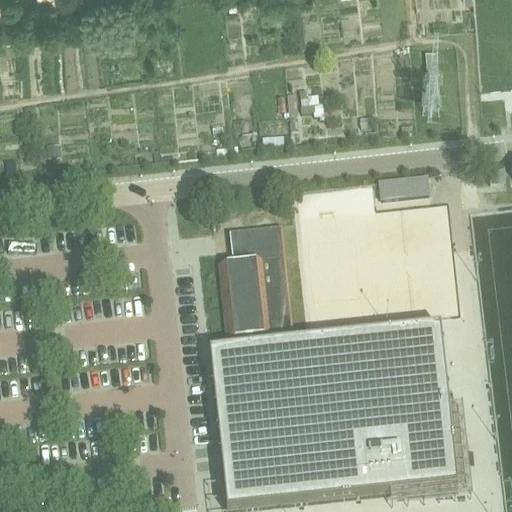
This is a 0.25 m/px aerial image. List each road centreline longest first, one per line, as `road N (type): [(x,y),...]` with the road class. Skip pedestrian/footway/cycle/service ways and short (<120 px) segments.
road 1 (residential): [(150,191),(511,150)]
road 2 (residential): [(186,511),(150,191)]
road 3 (residential): [(0,209),(150,191)]
